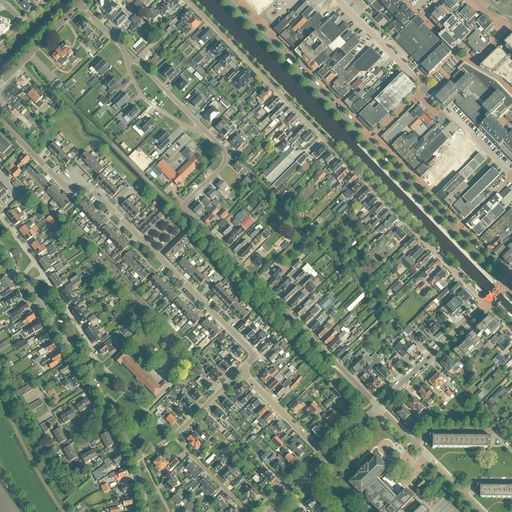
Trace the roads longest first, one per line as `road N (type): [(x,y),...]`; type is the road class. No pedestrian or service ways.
road 1 (residential): [(186,0),(484,303)]
road 2 (residential): [(378,406),(181,206),(222,158),(201,129)]
road 3 (residential): [(241,371),(252,353),(212,311),(91,190),(59,182),(0,122)]
road 4 (tertiary): [(228,0),(368,142)]
road 5 (unclassified): [(378,406),(484,303)]
road 6 (unclassified): [(427,86),(338,0)]
road 7 (tertiary): [(368,142),(457,228)]
